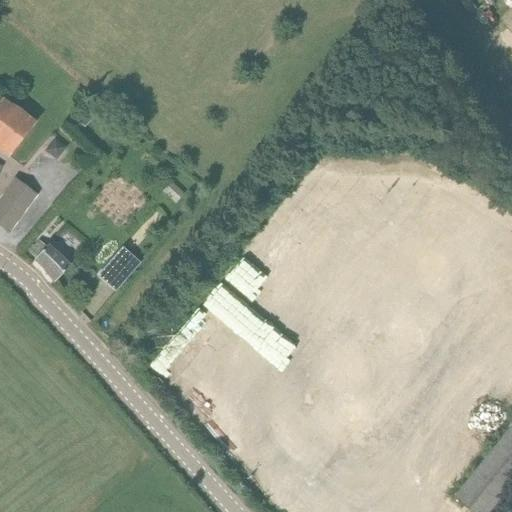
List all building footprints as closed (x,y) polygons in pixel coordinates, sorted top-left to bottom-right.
[(511,147),(511,108),(478,61),(462,73),(511,147)] [(0,102),(0,157),(4,161),(31,126),(0,102)] [(86,105),(69,124),(78,133),(95,113),(86,105)] [(49,144),(40,155),(50,164),(59,153),(49,144)] [(11,182),(0,197),(0,231),(4,235),(32,198),(11,182)] [(63,258),(37,235),(22,251),(48,274),(63,258)] [(119,289),(143,259),(123,243),(99,273),(119,289)] [(511,427),(454,499),(470,511),(504,511),(511,503),(511,491),(509,490),(511,486),(511,427)]
